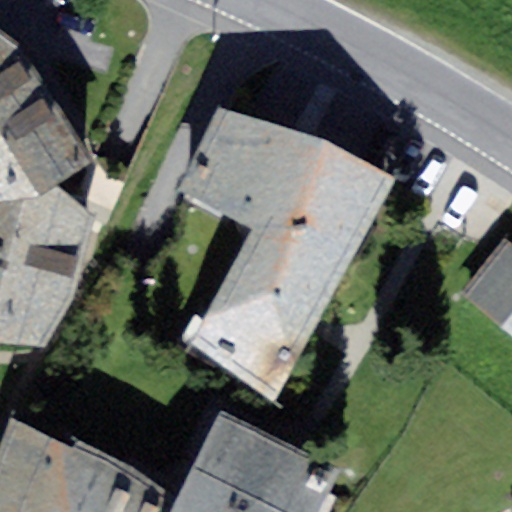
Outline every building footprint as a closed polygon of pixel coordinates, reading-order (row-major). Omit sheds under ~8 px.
[(0,34),(0,207),(69,197),(75,191),(100,171),(85,132),(37,63),(2,33),(0,34)] [(348,144),(244,114),(196,197),(264,237),(202,344),(285,393),(320,333),(410,180),(348,144)] [(110,229),(75,191),(69,197),(0,207),(0,335),(60,350),(110,229)] [(511,256),(481,298),(511,320),(511,256)] [(201,511),(207,499),(34,423),(0,500),(0,511),(201,511)] [(240,425),(207,499),(201,511),(340,511),(356,476),(240,425)]
